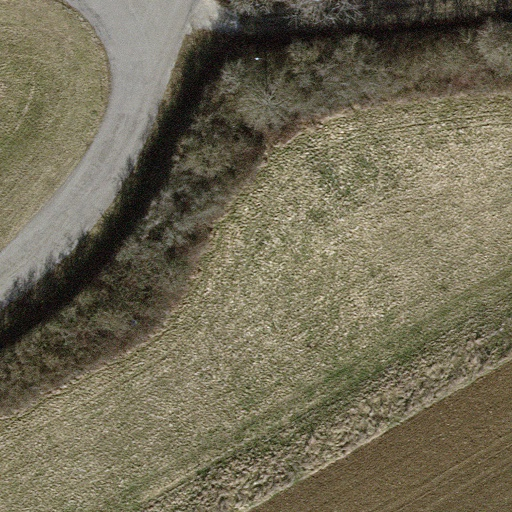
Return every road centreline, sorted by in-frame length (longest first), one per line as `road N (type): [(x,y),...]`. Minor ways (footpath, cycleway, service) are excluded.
road 1 (unclassified): [(0,298),(41,262),(126,148),(172,0)]
road 2 (track): [(218,0),(249,13),(471,0)]
